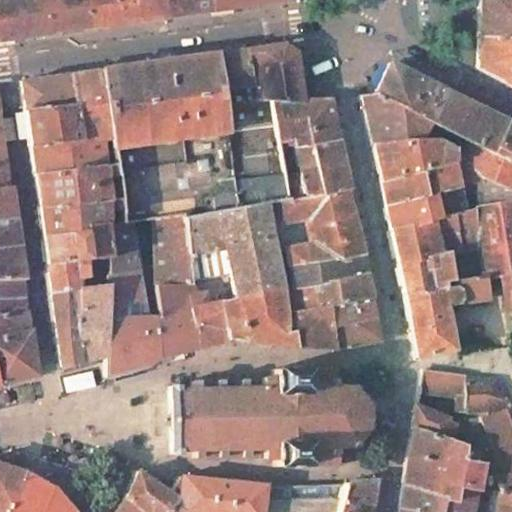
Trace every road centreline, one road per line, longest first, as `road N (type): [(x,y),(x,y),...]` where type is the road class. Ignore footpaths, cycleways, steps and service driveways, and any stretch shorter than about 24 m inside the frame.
road 1 (unclassified): [(393,23),(423,54),(511,108)]
road 2 (residential): [(511,376),(501,361),(390,360)]
